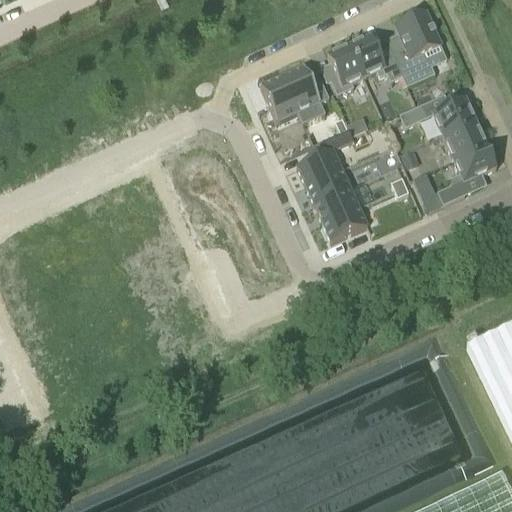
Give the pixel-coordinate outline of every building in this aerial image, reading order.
[(425,17),(394,31),(398,40),(385,46),(406,93),(434,80),(425,60),(441,53),(425,17)] [(350,51),(348,52),(363,84),(376,78),(379,83),(386,80),(390,88),(401,83),(393,65),(385,46),(374,51),(370,42),(361,46),(360,43),(349,49),(350,51)] [(348,52),(326,62),(337,85),(330,88),(336,102),(353,94),(351,90),(363,85),(348,52)] [(303,73),(281,82),(298,119),(297,119),(302,130),(324,120),(319,109),(328,105),(321,88),(312,92),(303,73)] [(281,82),(259,92),(276,129),(297,119),(298,119),(281,82)] [(470,118),(473,117),(468,106),(465,107),(464,105),(432,120),(442,143),(475,129),(470,118)] [(428,123),(423,110),(398,121),(404,134),(428,123)] [(341,125),(334,128),(339,139),(346,136),(341,125)] [(361,127),(346,134),(350,143),(365,136),(361,127)] [(485,152),(475,129),(442,143),(453,166),(485,152)] [(347,136),(318,149),(323,160),(332,156),(352,147),(347,136)] [(450,192),(436,198),(442,212),(464,201),(459,191),(496,175),(486,152),(485,152),(453,166),(459,181),(447,186),(450,192)] [(323,160),(296,173),(304,192),(341,176),(332,156),(323,160)] [(412,157),(400,163),(406,175),(418,170),(412,157)] [(341,176),(304,192),(313,211),(349,194),(341,176)] [(401,184),(390,189),(393,197),(404,192),(401,184)] [(140,231),(159,223),(142,186),(123,195),(140,231)] [(404,192),(393,197),(397,204),(408,199),(404,192)] [(349,194),(313,211),(321,229),(358,213),(349,194)] [(123,195),(105,203),(122,239),(140,231),(123,195)] [(122,239),(105,203),(87,211),(103,248),(122,239)] [(68,220),(84,256),(103,248),(87,211),(68,220)] [(358,213),(321,229),(330,249),(366,232),(358,213)] [(160,229),(169,248),(181,243),(172,223),(160,229)] [(43,275),(62,266),(46,230),(27,239),(43,275)] [(27,239),(9,247),(25,283),(43,275),(27,239)] [(0,307),(6,320),(19,314),(8,291),(25,283),(9,247),(0,250),(0,307)] [(150,255),(143,258),(148,269),(155,266),(150,255)] [(121,268),(114,271),(119,282),(126,279),(121,268)] [(186,283),(187,282),(186,282),(174,287),(166,269),(128,286),(135,300),(153,292),(164,316),(195,303),(186,283)] [(114,271),(107,274),(112,285),(119,282),(114,271)] [(61,295),(54,298),(59,309),(66,306),(61,295)] [(54,298),(46,302),(51,313),(59,309),(54,298)] [(167,338),(149,346),(159,367),(202,347),(194,329),(206,324),(205,323),(204,323),(195,303),(159,319),(167,338)] [(100,335),(111,330),(108,323),(97,328),(100,335)] [(38,363),(74,347),(66,327),(29,344),(38,363)] [(511,328),(465,351),(511,446),(511,328)] [(103,342),(114,337),(111,330),(100,335),(103,342)] [(83,365),(74,347),(38,363),(46,381),(83,365)] [(127,367),(132,379),(140,375),(135,364),(127,367)] [(120,384),(114,371),(90,382),(83,365),(46,381),(55,400),(67,395),(71,406),(120,384)] [(426,511),(511,511),(511,505),(499,477),(426,511)]
